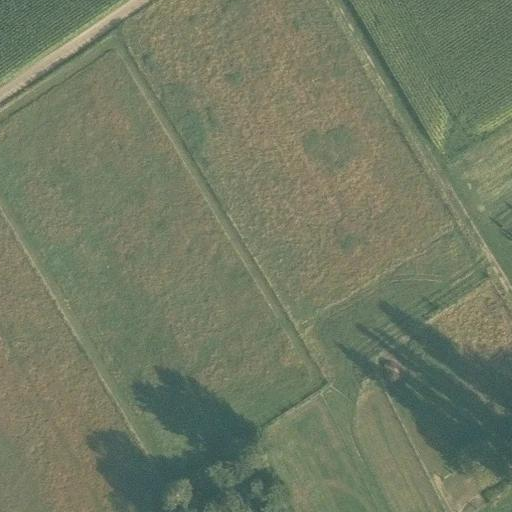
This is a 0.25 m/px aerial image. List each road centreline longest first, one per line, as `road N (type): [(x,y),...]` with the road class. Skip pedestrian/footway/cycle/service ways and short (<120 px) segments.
road 1 (track): [(331,0),(511,300)]
road 2 (track): [(143,0),(0,96)]
